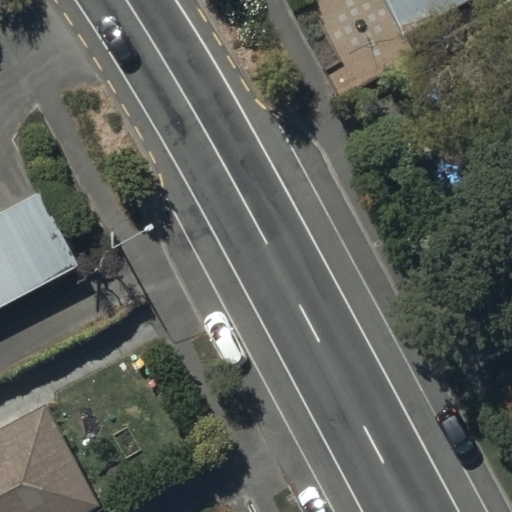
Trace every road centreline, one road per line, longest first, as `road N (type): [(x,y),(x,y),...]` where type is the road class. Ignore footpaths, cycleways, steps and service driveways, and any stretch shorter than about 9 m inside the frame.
road 1 (tertiary): [(126,0),(409,511)]
road 2 (residential): [(0,87),(120,0)]
